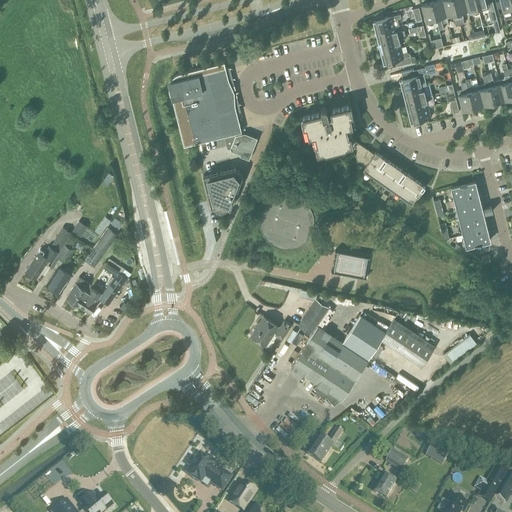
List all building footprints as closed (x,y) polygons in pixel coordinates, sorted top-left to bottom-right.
[(441,16),(447,15),(442,0),(436,0),(432,1),(438,25),(439,30),(444,28),(441,16)] [(456,26),(460,25),(453,0),(442,0),(447,15),(447,18),(453,16),(454,20),(456,26)] [(462,11),(468,10),(465,0),(453,0),(460,25),(465,24),(463,18),(462,11)] [(479,12),(479,11),(476,0),(465,0),(468,10),(469,15),(479,12)] [(476,0),(479,11),(490,8),(489,4),(487,0),(476,0)] [(511,2),(511,0),(500,0),(502,9),(503,13),(504,13),(511,11),(511,16),(511,2)] [(435,26),(438,25),(432,1),(421,4),(425,20),(426,24),(434,22),(435,26)] [(413,9),(416,21),(422,20),(419,7),(413,9)] [(375,31),(396,26),(393,15),(373,20),(375,31)] [(378,42),(398,37),(405,35),(405,32),(403,31),(397,32),(396,26),(375,31),(378,42)] [(381,52),(401,47),(398,37),(378,42),(381,52)] [(401,47),(381,52),(384,64),(384,63),(398,59),(400,65),(412,62),(412,63),(416,62),(415,56),(411,57),(411,56),(410,56),(409,54),(406,52),(402,52),(401,47)] [(60,53),(18,64),(33,121),(74,111),(60,53)] [(168,81),(172,99),(173,99),(184,146),(195,143),(242,131),(239,118),(238,118),(235,106),(234,92),(229,80),(226,68),(225,65),(225,63),(225,62),(215,64),(179,73),(177,74),(175,76),(173,77),(171,79),(170,82),(169,82),(168,81)] [(414,69),(401,72),(405,71),(407,78),(401,79),(400,79),(400,81),(399,81),(401,90),(402,90),(403,90),(423,85),(428,84),(425,73),(427,73),(426,67),(414,69)] [(511,85),(511,81),(509,75),(508,69),(503,70),(505,75),(504,76),(505,78),(499,80),(504,100),(511,97),(511,85)] [(504,100),(499,80),(493,81),(491,73),(487,74),(494,102),(504,100)] [(483,105),(494,102),(487,74),(482,75),(484,81),(484,84),(479,85),(479,89),(483,105)] [(483,105),(479,89),(474,90),(472,84),(470,78),(466,79),(473,107),(483,105)] [(462,110),(473,107),(466,79),(466,81),(461,83),(463,89),(457,90),(462,110)] [(405,101),(426,96),(423,85),(403,90),(405,101)] [(408,111),(428,106),(427,100),(432,99),(433,97),(432,94),(426,96),(405,101),(408,111)] [(453,113),(459,111),(456,99),(450,101),(453,113)] [(321,113),(320,112),(301,116),(306,136),(312,134),(314,145),(316,146),(318,153),(324,151),(326,152),(345,147),(346,146),(355,151),(357,161),(364,166),(363,168),(412,203),(417,195),(418,196),(425,185),(375,151),(374,153),(351,137),(352,136),(350,125),(355,124),(350,104),(327,110),(327,109),(326,107),(324,106),(322,107),(321,108),(321,110),(321,112),(321,113)] [(411,123),(412,122),(411,122),(431,117),(428,106),(408,111),(411,123)] [(445,118),(451,116),(449,109),(442,110),(445,118)] [(440,119),(430,121),(433,132),(443,129),(440,119)] [(245,133),(236,135),(224,137),(227,148),(231,147),(230,150),(240,154),(240,155),(249,159),(258,138),(245,133)] [(218,172),(203,175),(207,192),(209,191),(209,192),(208,193),(211,207),(213,207),(215,209),(216,209),(218,210),(219,210),(222,210),(223,210),(225,210),(226,209),(228,207),(230,208),(236,194),(235,194),(234,194),(236,189),(237,190),(243,176),(241,175),(240,175),(241,172),(240,171),(240,170),(239,170),(239,169),(238,169),(237,169),(236,169),(235,167),(221,171),(221,172),(218,173),(218,172)] [(0,173),(0,197),(0,198),(0,197),(0,199),(8,203),(17,183),(10,180),(11,178),(0,173)] [(482,208),(475,181),(452,187),(467,247),(490,241),(483,214),(493,211),(491,206),(482,208)] [(25,184),(16,204),(26,209),(26,211),(34,214),(42,193),(36,191),(37,188),(25,184)] [(42,193),(34,214),(42,217),(43,215),(53,219),(61,199),(49,193),(48,196),(42,193)] [(386,193),(382,199),(388,202),(392,197),(386,193)] [(289,251),(296,249),(302,247),(307,242),(311,237),(313,231),(314,225),(314,218),(312,212),(308,207),(304,202),(298,199),(292,197),(285,197),(279,198),(273,201),(268,205),(264,210),(261,216),(260,223),(261,229),(263,235),(266,241),(271,245),(277,249),(283,250),(289,251)] [(435,208),(441,206),(439,198),(433,200),(435,208)] [(80,202),(73,212),(85,220),(91,210),(80,202)] [(62,227),(54,239),(61,243),(65,237),(69,231),(62,227)] [(111,243),(117,234),(110,228),(102,237),(103,238),(90,255),(98,261),(112,243),(111,243)] [(7,236),(1,233),(0,234),(0,246),(1,247),(0,250),(0,262),(10,266),(12,260),(16,262),(22,247),(5,240),(7,236)] [(60,252),(57,257),(65,262),(73,249),(72,249),(74,245),(67,241),(60,252)] [(39,250),(26,271),(36,277),(39,273),(43,275),(49,266),(47,265),(51,259),(53,261),(57,257),(60,252),(49,245),(43,253),(39,250)] [(491,261),(489,255),(482,257),(482,259),(480,259),(463,248),(460,251),(479,264),(491,261)] [(370,256),(335,250),(335,251),(336,251),(332,270),(331,270),(331,271),(366,278),(366,277),(369,257),(370,257),(370,256)] [(58,265),(46,284),(47,284),(48,287),(50,288),(52,288),(59,292),(65,283),(67,285),(75,273),(65,267),(64,269),(58,265)] [(406,281),(421,282),(422,267),(407,266),(406,281)] [(118,272),(99,299),(108,305),(127,278),(129,276),(120,270),(118,272)] [(78,304),(92,284),(80,276),(71,290),(72,290),(68,297),(78,304)] [(454,285),(437,285),(437,277),(425,276),(424,289),(434,290),(433,296),(454,296),(454,285)] [(91,312),(97,304),(95,303),(101,293),(91,286),(92,284),(78,304),(80,305),(91,312)] [(311,333),(329,306),(316,298),(298,325),(311,333)] [(280,327),(279,326),(264,316),(251,335),(266,345),(274,333),(282,338),(291,325),(284,321),(280,327)] [(344,342),(368,359),(386,332),(361,316),(344,342)] [(386,332),(368,359),(405,383),(418,362),(422,365),(435,344),(395,318),(386,332)] [(317,383),(344,342),(318,326),(291,366),(317,383)] [(469,334),(443,354),(450,363),(476,343),(469,334)] [(342,399),(368,359),(344,342),(317,383),(318,383),(313,387),(323,399),(326,397),(334,405),(342,399)] [(279,387),(284,377),(280,375),(275,385),(279,387)] [(251,404),(261,393),(253,385),(243,396),(251,404)] [(360,396),(357,401),(365,406),(368,401),(360,396)] [(375,408),(382,411),(385,405),(378,402),(375,408)] [(369,422),(375,418),(369,409),(362,414),(369,422)] [(333,447),(344,431),(337,427),(327,442),(319,437),(307,454),(321,464),(333,446),(333,447)] [(348,445),(356,438),(353,435),(344,442),(348,445)] [(434,442),(428,452),(444,461),(450,451),(434,442)] [(402,472),(409,460),(393,450),(386,462),(402,472)] [(191,467),(186,474),(201,483),(205,477),(213,482),(211,484),(222,491),(232,477),(220,470),(220,471),(213,466),(214,463),(200,454),(195,460),(194,460),(193,460),(191,460),(190,461),(189,463),(189,465),(190,467),(191,467)] [(478,497),(490,504),(494,498),(507,476),(506,475),(495,469),(478,497)] [(507,476),(494,498),(504,504),(511,490),(511,474),(508,472),(506,475),(507,476)] [(386,499),(396,482),(384,475),(373,492),(386,499)] [(237,491),(230,503),(243,511),(258,511),(262,507),(251,500),(256,492),(244,484),(238,492),(237,491)] [(52,511),(105,511),(113,506),(102,494),(97,499),(93,494),(81,505),(85,509),(84,509),(84,510),(81,511),(76,511),(67,500),(52,511)] [(443,502),(438,511),(440,511),(464,511),(468,507),(461,503),(463,499),(455,494),(452,498),(451,497),(448,504),(443,502)] [(29,511),(20,499),(13,504),(19,511),(29,511)]
